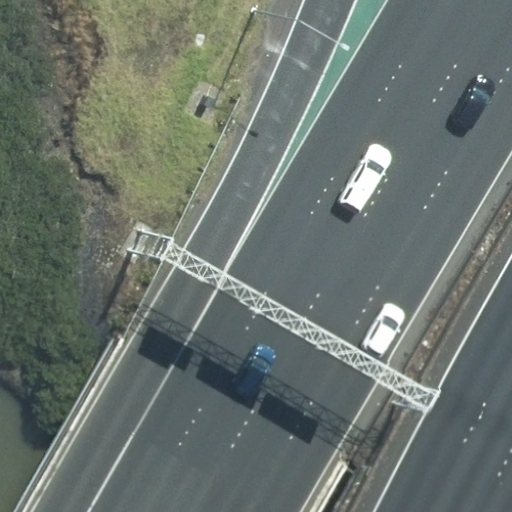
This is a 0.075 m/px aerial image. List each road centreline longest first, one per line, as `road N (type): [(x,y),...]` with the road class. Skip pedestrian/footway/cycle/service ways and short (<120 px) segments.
road 1 (motorway): [(62,511),(150,358),(323,0)]
road 2 (motorway): [(246,511),(511,68)]
road 3 (motorway): [(511,354),(424,511)]
